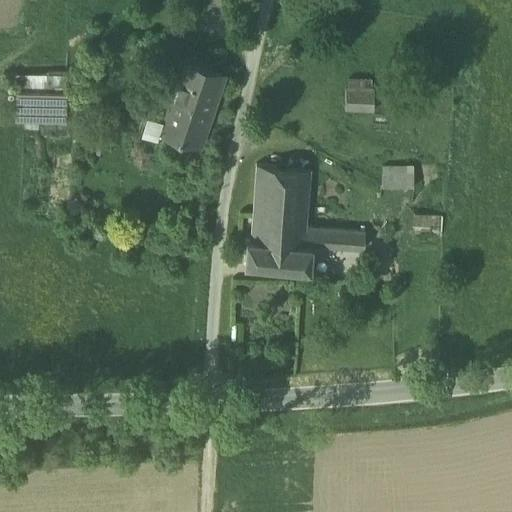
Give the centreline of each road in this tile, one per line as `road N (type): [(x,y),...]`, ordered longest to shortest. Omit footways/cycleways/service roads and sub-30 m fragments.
road 1 (residential): [(264,0),(239,133),(211,410)]
road 2 (tertiary): [(211,410),(511,379)]
road 3 (tertiary): [(0,417),(211,410)]
